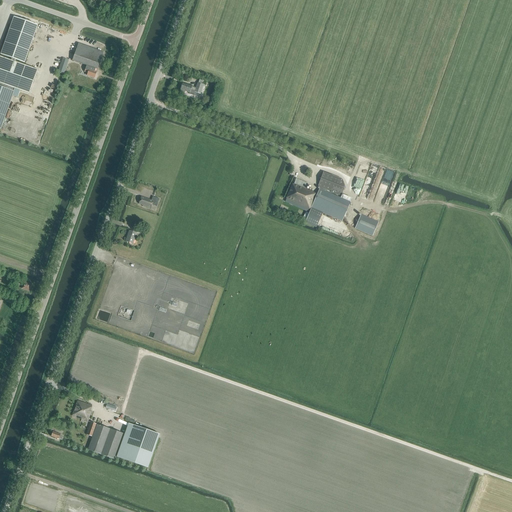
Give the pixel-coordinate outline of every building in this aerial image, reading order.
[(0,55),(25,63),(38,25),(14,17),(0,55)] [(58,40),(62,29),(53,26),(49,36),(58,40)] [(87,76),(94,78),(103,52),(78,43),(72,61),(87,66),(84,72),(88,74),(87,76)] [(0,129),(1,130),(15,89),(29,94),(38,70),(0,56),(0,129)] [(58,73),(64,75),(68,61),(63,59),(58,73)] [(196,88),(183,83),(180,92),(185,94),(185,92),(190,93),(189,95),(194,96),(195,92),(201,94),(204,85),(205,86),(207,82),(200,79),(198,84),(198,83),(196,88)] [(321,187),(327,190),(331,192),(330,193),(341,196),(344,188),(344,187),(343,183),(342,179),(323,172),(318,186),(321,187)] [(308,185),(308,184),(296,179),(294,184),(293,184),(286,199),(309,209),(310,207),(311,208),(317,194),(308,190),(310,186),(308,185)] [(326,192),(327,190),(321,187),(317,194),(311,208),(323,213),(342,221),(350,202),(326,192)] [(146,208),(147,207),(151,208),(152,205),(157,206),(159,199),(153,196),(151,200),(141,197),(139,204),(143,205),(142,206),(146,208)] [(355,229),(372,237),(379,222),(361,214),(355,229)] [(126,241),(133,244),(137,233),(129,231),(126,241)] [(22,289),(29,291),(31,285),(24,282),(22,289)] [(73,416),(88,421),(92,411),(91,410),(92,407),(92,406),(78,402),(73,416)] [(88,450),(114,459),(123,434),(90,422),(86,435),(92,437),(88,450)] [(116,457),(148,468),(153,452),(159,434),(128,423),(116,457)] [(51,437),(59,440),(59,439),(62,440),(64,436),(53,432),(51,437)]
